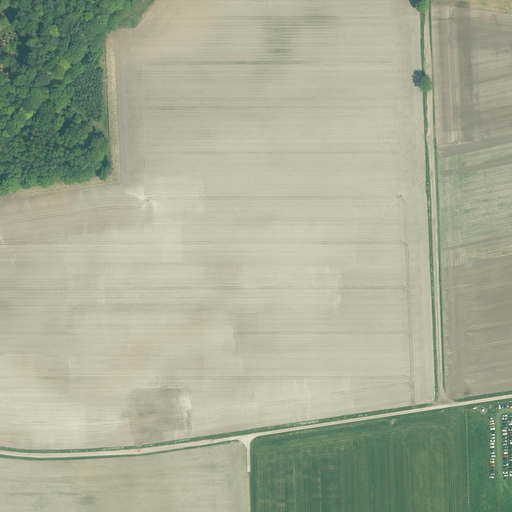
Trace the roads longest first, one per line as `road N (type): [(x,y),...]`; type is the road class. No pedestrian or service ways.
road 1 (track): [(443,406),(425,0)]
road 2 (unclassified): [(214,441),(511,395)]
road 3 (track): [(0,452),(101,454),(214,441)]
road 4 (track): [(122,0),(0,153)]
